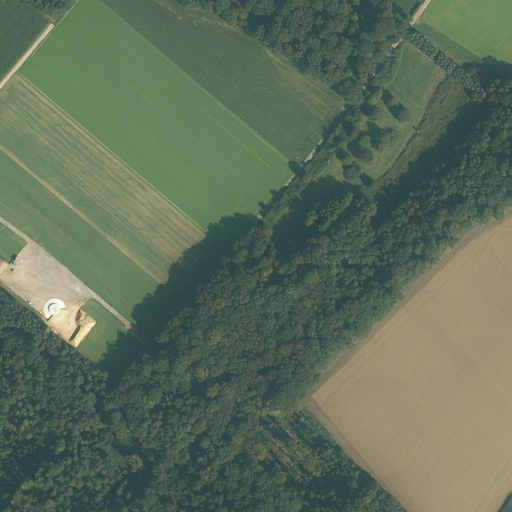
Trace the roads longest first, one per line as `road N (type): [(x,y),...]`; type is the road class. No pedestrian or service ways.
road 1 (track): [(428,0),(312,153),(9,511)]
road 2 (track): [(511,205),(456,237),(205,486)]
road 3 (track): [(241,511),(96,409),(0,327)]
road 4 (track): [(153,342),(0,222)]
road 5 (track): [(351,101),(237,22)]
